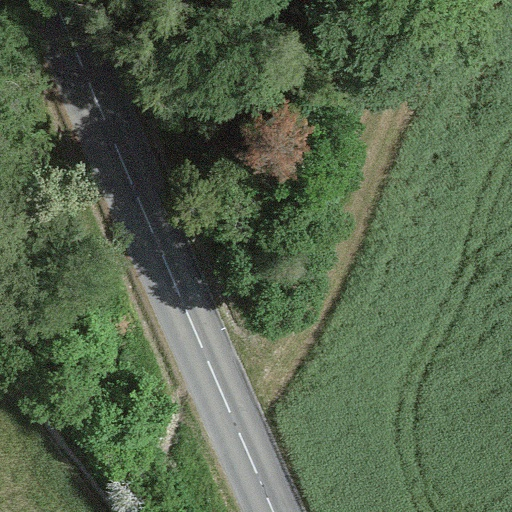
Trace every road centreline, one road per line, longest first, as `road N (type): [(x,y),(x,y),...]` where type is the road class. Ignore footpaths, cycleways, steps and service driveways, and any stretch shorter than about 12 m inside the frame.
road 1 (secondary): [(266,511),(40,0)]
road 2 (track): [(0,379),(107,511)]
